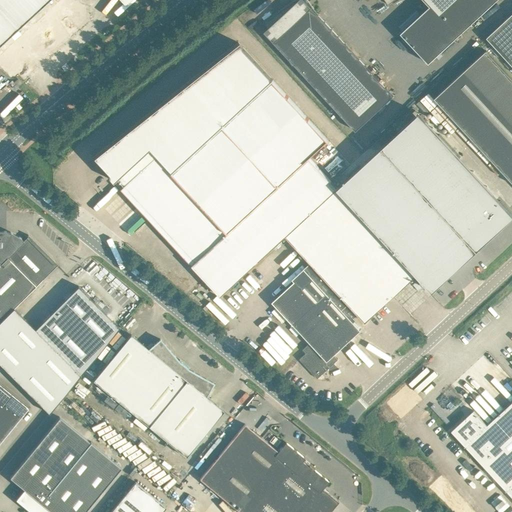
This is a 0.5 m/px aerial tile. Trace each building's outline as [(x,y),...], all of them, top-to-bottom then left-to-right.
[(0,0),(0,41),(45,0),(0,0)] [(393,96),(309,5),(304,0),(298,0),(296,2),(295,1),(296,0),(295,0),(263,23),(263,24),(265,23),(269,28),(265,32),(272,39),(356,130),(393,96)] [(496,0),(385,0),(389,5),(395,0),(425,0),(430,6),(401,33),(429,63),(496,0)] [(511,14),(487,37),(511,64),(511,14)] [(328,140),(280,87),(238,42),(93,157),(116,182),(119,179),(125,186),(196,262),(193,265),(221,296),(286,236),(317,268),(360,315),(366,322),(417,274),(433,291),(478,249),(476,247),(476,248),(383,147),(338,188),(309,157),(328,140)] [(479,57),(435,98),(511,180),(511,77),(487,50),(479,57)] [(420,113),(383,147),(476,248),(476,247),(478,249),(511,218),(511,212),(439,134),(420,113)] [(0,363),(49,413),(81,375),(120,327),(78,286),(35,329),(14,308),(36,286),(50,272),(57,265),(58,265),(56,263),(30,236),(28,235),(27,235),(28,236),(23,241),(21,238),(21,237),(11,232),(6,231),(0,230),(0,363)] [(361,330),(354,321),(355,320),(354,318),(358,315),(360,316),(360,315),(317,268),(310,274),(308,273),(297,283),(295,281),(272,302),(310,342),(303,349),(306,353),(300,359),(318,378),(330,367),(331,368),(335,365),(333,364),(338,359),(334,355),(361,330)] [(186,457),(224,410),(206,396),(214,383),(188,368),(184,364),(179,361),(160,339),(149,349),(131,334),(93,380),(186,457)] [(11,394),(0,384),(0,402),(2,405),(11,394)] [(28,408),(11,394),(2,405),(19,419),(28,408)] [(511,495),(511,402),(488,425),(474,410),(452,431),(511,495)] [(19,419),(2,405),(0,407),(0,415),(13,426),(19,419)] [(13,426),(0,415),(0,428),(6,434),(13,426)] [(27,491),(76,430),(60,417),(10,477),(27,491)] [(240,511),(329,511),(339,501),(323,488),(328,481),(309,465),(308,466),(302,461),(305,457),(285,442),(278,451),(245,424),(200,478),(240,511)] [(34,510),(90,442),(76,430),(27,491),(24,493),(23,492),(18,499),(30,509),(31,508),(34,510)] [(84,511),(121,467),(90,442),(34,510),(36,511),(84,511)] [(161,511),(166,507),(135,481),(110,511),(161,511)]
